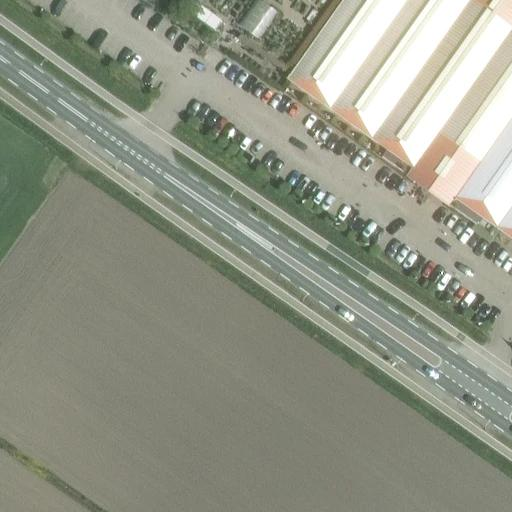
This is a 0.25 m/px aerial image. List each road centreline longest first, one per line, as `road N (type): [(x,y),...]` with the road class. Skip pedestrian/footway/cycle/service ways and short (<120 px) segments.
road 1 (primary): [(244,231),(272,261),(511,430)]
road 2 (primary): [(511,398),(286,246),(244,231)]
road 3 (primary): [(244,231),(0,59)]
